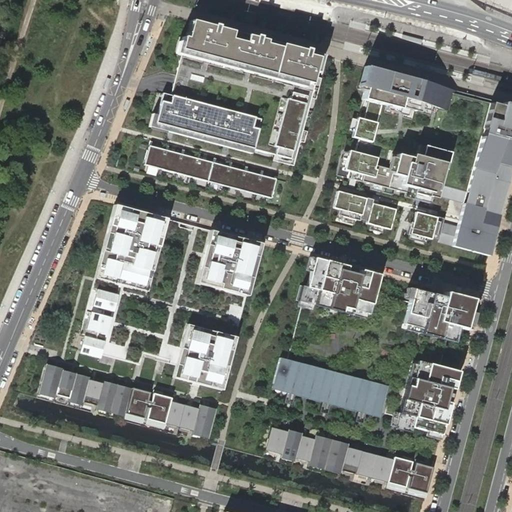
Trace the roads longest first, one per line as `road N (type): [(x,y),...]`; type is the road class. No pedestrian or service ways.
road 1 (residential): [(501,293),(80,179)]
road 2 (residential): [(0,440),(266,511)]
road 3 (residential): [(501,293),(442,511)]
road 4 (tertiary): [(0,357),(80,179)]
road 5 (tertiary): [(80,179),(127,59)]
